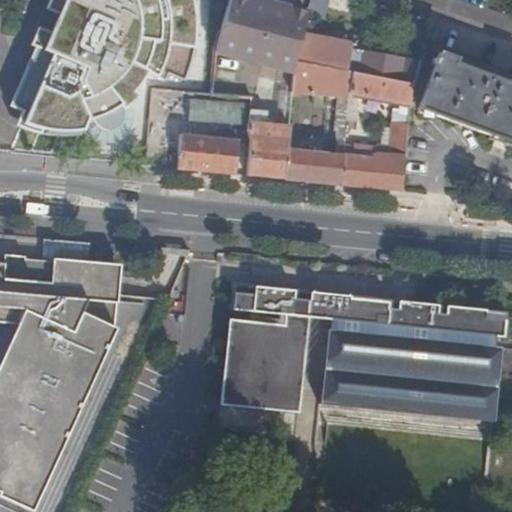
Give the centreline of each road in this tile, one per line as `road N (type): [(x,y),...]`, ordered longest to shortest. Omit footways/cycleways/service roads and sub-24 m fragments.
road 1 (primary): [(511,247),(173,214)]
road 2 (primary): [(173,214),(81,187),(0,182)]
road 3 (primary): [(0,205),(146,219),(173,214)]
